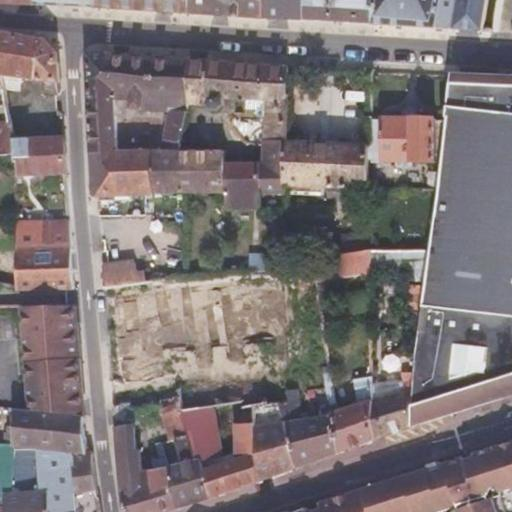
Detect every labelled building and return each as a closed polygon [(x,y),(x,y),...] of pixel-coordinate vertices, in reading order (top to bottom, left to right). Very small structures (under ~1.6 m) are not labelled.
[(95,0),(36,0),(36,6),(94,9),(95,0)] [(95,0),(94,9),(188,14),(190,0),(95,0)] [(190,0),(188,14),(228,16),(265,18),(265,0),(190,0)] [(265,0),(265,18),(307,20),(308,0),(265,0)] [(308,0),(307,20),(377,24),(380,0),(308,0)] [(380,0),(377,24),(436,29),(442,0),(380,0)] [(442,0),(436,29),(465,32),(469,0),(442,0)] [(469,0),(465,32),(485,34),(490,0),(469,0)] [(44,80),(61,82),(59,60),(58,54),(48,42),(0,34),(0,56),(3,74),(44,80)] [(195,96),(189,60),(172,59),(88,52),(89,70),(93,141),(93,150),(119,150),(117,98),(132,100),(132,108),(172,110),(166,141),(185,143),(188,127),(193,104),(195,96)] [(289,142),(290,67),(258,64),(189,60),(195,96),(193,104),(210,105),(214,111),(234,110),(234,97),(269,97),(270,161),(229,161),(229,150),(184,150),(166,150),(154,150),(157,193),(190,192),(288,191),(289,184),(289,142)] [(511,77),(497,76),(453,75),(448,118),(443,162),(441,173),(439,191),(432,251),(430,271),(418,374),(411,428),(461,412),(459,405),(492,397),(493,403),(511,395),(511,77)] [(43,91),(62,95),(61,82),(44,80),(43,91)] [(0,122),(11,123),(6,89),(0,89),(0,122)] [(443,162),(448,118),(385,117),(385,118),(375,118),(375,138),(370,147),(370,157),(384,157),(384,159),(443,162)] [(0,156),(17,156),(15,140),(11,123),(0,122),(0,156)] [(20,175),(68,173),(65,138),(15,140),(17,156),(20,169),(20,175)] [(184,150),(185,143),(166,141),(166,150),(184,150)] [(370,188),(370,157),(370,147),(289,142),(289,184),(370,188)] [(119,150),(93,150),(95,193),(101,193),(157,193),(154,150),(119,150)] [(439,191),(441,173),(431,173),(429,190),(439,191)] [(21,289),(77,289),(72,222),(20,223),(21,274),(21,286),(21,289)] [(371,271),(430,271),(432,251),(371,252),(371,271)] [(320,283),(372,274),(371,271),(371,252),(330,257),(318,268),(320,283)] [(133,255),(106,257),(108,286),(136,283),(133,255)] [(275,295),(321,292),(320,283),(318,268),(287,269),(273,269),(274,289),(275,295)] [(136,283),(108,286),(109,309),(251,291),(274,289),(273,269),(270,269),(192,277),(136,283)] [(0,281),(21,286),(21,274),(0,272),(0,281)] [(203,370),(261,361),(251,291),(109,309),(111,335),(112,339),(153,336),(197,326),(203,370)] [(19,411),(86,416),(78,306),(73,304),(28,306),(36,406),(14,404),(14,409),(19,411)] [(245,488),(257,483),(255,429),(254,408),(267,407),(261,361),(203,370),(165,376),(164,360),(157,360),(153,336),(112,339),(116,407),(133,405),(133,411),(164,406),(164,400),(183,396),(186,413),(198,411),(249,403),(250,409),(244,409),(245,426),(241,426),(240,455),(213,462),(203,464),(212,499),(245,488)] [(335,414),(339,454),(374,441),(374,403),(373,356),(364,356),(364,368),(366,368),(366,381),(357,382),(358,407),(335,414)] [(286,424),(297,469),(310,465),(339,454),(335,414),(330,368),(323,368),(327,396),(333,415),(302,421),(299,400),(292,401),(291,394),(287,393),(283,358),(261,361),(267,407),(268,407),(281,405),(286,424)] [(374,403),(374,441),(380,439),(411,428),(418,374),(407,374),(406,393),(374,403)] [(164,400),(164,406),(166,416),(173,440),(191,434),(186,413),(183,396),(164,400)] [(459,405),(461,412),(493,403),(492,397),(459,405)] [(125,511),(167,511),(177,509),(172,468),(166,442),(158,444),(164,470),(146,473),(143,453),(139,452),(133,411),(133,405),(116,407),(117,434),(123,491),(125,511)] [(271,426),(286,424),(281,405),(268,407),(271,426)] [(0,511),(9,511),(8,496),(16,496),(19,411),(14,409),(0,408),(0,511)] [(8,496),(9,511),(103,511),(96,452),(89,452),(86,416),(19,411),(16,496),(8,496)] [(202,460),(203,464),(213,462),(198,411),(186,413),(191,434),(194,443),(199,461),(202,460)] [(257,483),(297,469),(286,424),(271,426),(255,429),(257,483)] [(191,434),(173,440),(176,449),(194,443),(191,434)] [(511,511),(511,446),(450,466),(422,474),(334,500),(318,505),(320,511),(318,511),(437,511),(463,504),(465,511),(511,511)] [(191,506),(212,499),(203,464),(202,460),(199,461),(172,468),(177,509),(191,506)]
